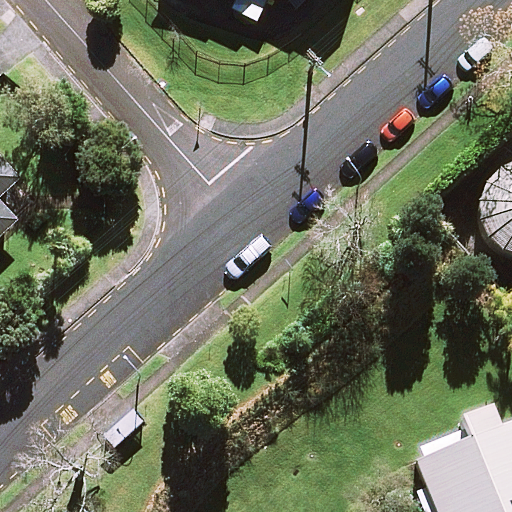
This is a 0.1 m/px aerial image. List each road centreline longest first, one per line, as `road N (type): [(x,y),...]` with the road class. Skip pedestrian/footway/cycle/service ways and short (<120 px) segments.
road 1 (residential): [(239,220),(484,0)]
road 2 (residential): [(0,445),(239,220)]
road 3 (residential): [(44,0),(239,220)]
